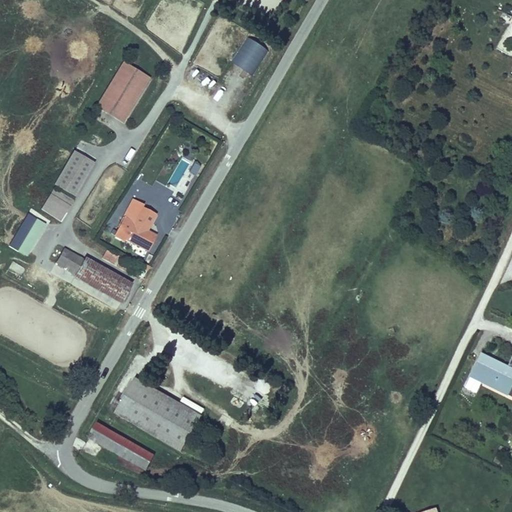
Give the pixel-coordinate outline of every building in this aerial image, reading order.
[(121,61),(101,95),(128,111),(148,77),(121,61)] [(128,111),(101,95),(95,105),(121,121),(128,111)] [(74,196),(93,163),(71,150),(52,183),(74,196)] [(129,163),(135,153),(130,150),(124,160),(129,163)] [(200,167),(192,163),(191,166),(187,172),(195,176),(200,167)] [(71,200),(52,189),(39,209),(59,221),(71,200)] [(118,224),(129,230),(141,206),(142,204),(131,198),(118,224)] [(124,240),(147,251),(155,235),(146,231),(155,213),(141,206),(129,230),(118,224),(112,236),(123,241),(124,240)] [(46,226),(35,219),(16,251),(27,257),(46,226)] [(80,222),(76,227),(88,236),(92,231),(80,222)] [(56,244),(47,260),(72,274),(71,276),(119,303),(130,283),(83,256),(81,258),(56,244)] [(118,256),(106,249),(100,258),(113,265),(118,256)] [(133,265),(119,258),(114,266),(128,274),(133,265)] [(13,262),(10,268),(21,274),(24,269),(13,262)] [(490,364),(493,358),(482,353),(479,359),(490,364)] [(511,396),(511,367),(508,366),(493,358),(490,364),(479,359),(472,374),(483,379),(482,382),(511,396)] [(476,392),(482,382),(483,379),(472,374),(465,387),(476,392)] [(135,378),(115,413),(180,451),(201,416),(135,378)] [(154,456),(97,423),(89,437),(145,470),(154,456)]
